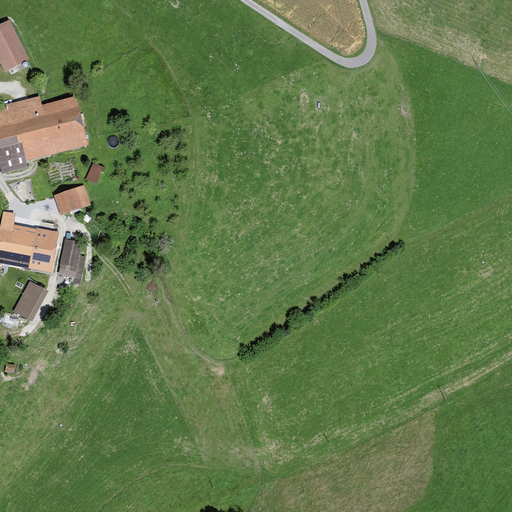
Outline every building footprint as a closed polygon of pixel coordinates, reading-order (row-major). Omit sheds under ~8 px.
[(7,24),(0,27),(0,53),(4,61),(9,59),(13,66),(26,59),(7,24)] [(51,146),(52,148),(82,140),(73,104),(43,112),(39,99),(0,109),(0,123),(0,124),(0,148),(6,171),(28,166),(24,153),(51,146)] [(87,177),(96,182),(103,166),(94,162),(87,177)] [(65,211),(76,207),(71,192),(60,196),(65,211)] [(85,226),(90,218),(84,214),(78,222),(85,226)] [(55,224),(37,221),(35,235),(1,229),(0,233),(0,266),(1,267),(2,262),(10,263),(11,259),(22,261),(21,268),(46,273),(55,224)] [(66,272),(78,275),(84,245),(70,242),(64,269),(66,272)] [(15,312),(28,319),(44,290),(30,283),(15,312)]
